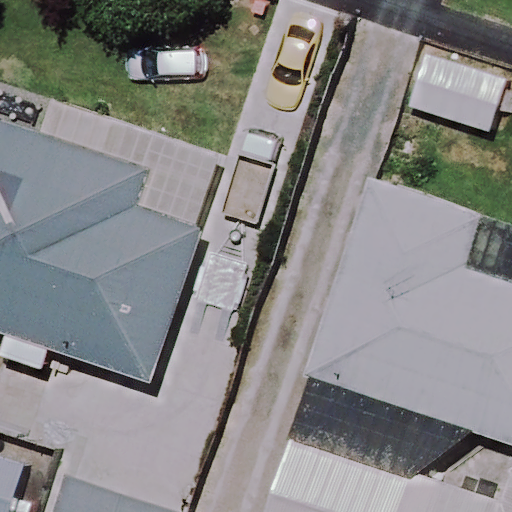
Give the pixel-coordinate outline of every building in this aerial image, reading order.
[(510,81),(433,58),(417,110),(495,134),(510,81)] [(59,94),(43,140),(0,125),(0,328),(158,382),(200,258),(235,154),(59,94)] [(488,219),(381,184),(317,378),(511,441),(511,286),(470,273),(488,219)] [(511,511),(511,510),(511,511),(510,511),(299,441),(275,511),(511,511)] [(19,511),(36,462),(0,450),(0,511),(19,511)] [(184,511),(186,507),(73,471),(60,511),(184,511)]
